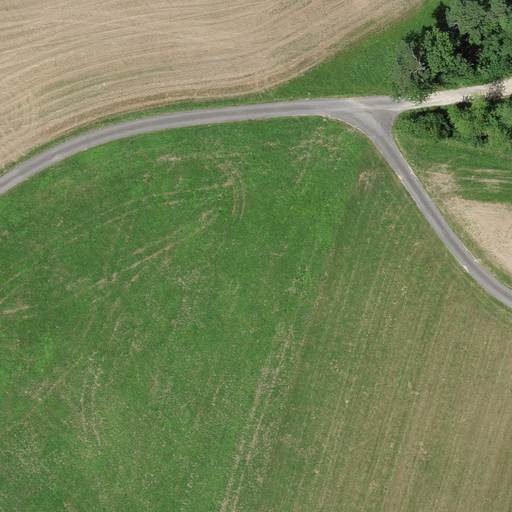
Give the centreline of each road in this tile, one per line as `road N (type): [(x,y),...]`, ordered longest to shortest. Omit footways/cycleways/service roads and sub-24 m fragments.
road 1 (track): [(0,184),(48,151),(174,119),(360,111),(422,208),(489,288),(511,299)]
road 2 (track): [(511,86),(360,111)]
